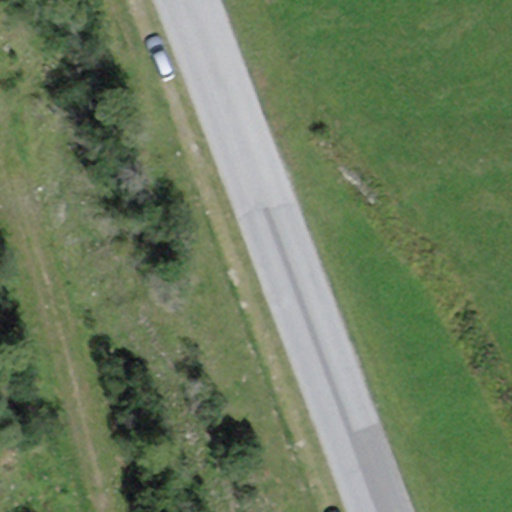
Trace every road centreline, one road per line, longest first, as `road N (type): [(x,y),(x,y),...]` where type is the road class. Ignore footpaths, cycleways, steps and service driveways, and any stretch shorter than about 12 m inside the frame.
road 1 (unclassified): [(180,0),(377,511)]
road 2 (track): [(0,149),(105,511)]
